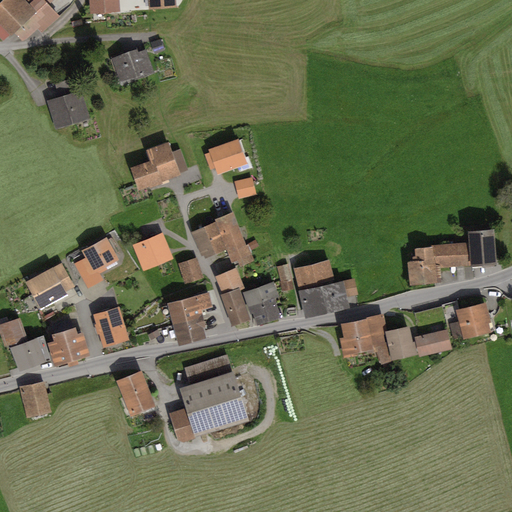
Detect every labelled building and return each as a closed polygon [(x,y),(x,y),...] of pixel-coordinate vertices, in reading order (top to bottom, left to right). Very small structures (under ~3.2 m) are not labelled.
[(0,38),(3,41),(9,35),(11,37),(15,33),(23,42),(37,29),(41,34),(60,17),(48,4),(53,0),(2,0),(0,2),(0,38)] [(88,0),(90,14),(120,12),(119,0),(88,0)] [(176,8),(175,0),(147,0),(148,10),(176,8)] [(148,48),(114,58),(122,83),(156,73),(148,48)] [(83,91),(49,101),(57,129),(91,119),(83,91)] [(247,164),(238,138),(208,149),(217,175),(247,164)] [(152,162),(134,168),(140,189),(182,176),(172,143),(149,150),(152,162)] [(252,177),(234,181),(238,199),(256,195),(252,177)] [(238,214),(194,232),(205,259),(230,250),(237,268),(256,261),(238,214)] [(499,230),(474,231),(476,267),(501,265),(499,230)] [(164,234),(135,245),(146,271),(175,260),(164,234)] [(110,237),(84,251),(98,276),(108,271),(106,268),(122,259),(110,237)] [(421,261),(411,262),(413,283),(455,279),(454,268),(474,266),(472,241),(419,246),(421,261)] [(196,260),(182,265),(187,281),(201,276),(196,260)] [(289,261),(278,264),(284,288),(295,285),(289,261)] [(331,261),(296,269),(306,313),(364,300),(358,277),(335,282),(331,261)] [(63,262),(26,283),(42,311),(70,296),(68,292),(77,287),(63,262)] [(237,271),(218,277),(224,294),(242,289),(237,271)] [(276,283),(246,292),(252,314),(256,313),(259,321),(281,315),(277,300),(280,299),(276,283)] [(242,289),(224,294),(233,329),(252,323),(242,289)] [(208,294),(169,304),(179,342),(204,335),(198,310),(212,307),(208,294)] [(448,305),(452,323),(462,321),(457,302),(448,305)] [(489,303),(461,309),(467,338),(495,332),(489,303)] [(445,306),(416,314),(420,334),(451,328),(445,306)] [(118,309),(95,315),(104,345),(127,339),(118,309)] [(347,337),(343,338),(347,357),(391,349),(385,315),(344,323),(347,337)] [(23,319),(1,326),(7,347),(30,340),(23,319)] [(156,324),(147,330),(152,338),(161,332),(156,324)] [(56,339),(49,341),(56,366),(91,356),(85,334),(81,335),(79,326),(54,333),(56,339)] [(413,327),(390,331),(395,359),(418,354),(413,327)] [(451,331),(419,337),(422,356),(454,351),(451,331)] [(41,340),(13,349),(21,372),(49,363),(41,340)] [(157,405),(143,370),(120,379),(133,414),(157,405)] [(236,373),(182,388),(187,408),(172,413),(180,442),(250,422),(236,373)] [(45,383),(22,388),(29,419),(52,414),(45,383)]
